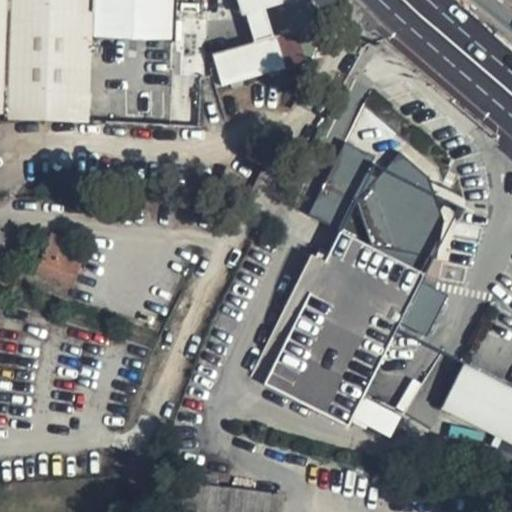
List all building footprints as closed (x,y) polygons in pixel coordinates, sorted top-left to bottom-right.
[(0,0),(0,113),(5,113),(5,119),(89,123),(93,39),(95,0),(0,0)] [(95,0),(93,39),(176,42),(177,0),(95,0)] [(207,0),(183,0),(181,25),(204,28),(207,0)] [(236,0),(241,14),(246,13),(265,7),(285,0),(236,0)] [(265,7),(246,13),(255,45),(275,39),(265,7)] [(255,45),(213,56),(222,87),(310,62),(320,40),(314,27),(275,39),(255,45)] [(331,137),(295,202),(343,230),(380,164),(331,137)] [(365,198),(362,207),(371,244),(337,231),(323,260),(310,255),(292,292),(306,298),(267,385),(350,424),(428,260),(437,260),(442,219),(424,177),(405,152),(365,198)] [(86,247),(52,235),(38,275),(72,287),(86,247)] [(511,386),(464,362),(442,406),(511,440),(511,386)] [(274,511),(276,494),(175,481),(169,511),(274,511)]
